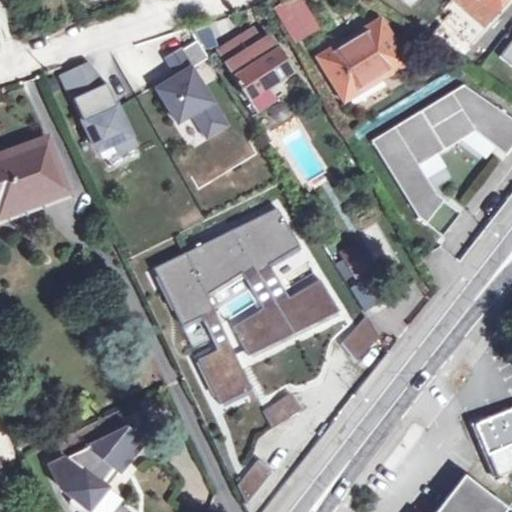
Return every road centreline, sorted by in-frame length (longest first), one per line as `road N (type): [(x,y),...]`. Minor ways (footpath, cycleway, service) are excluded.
road 1 (primary): [(313,511),(460,318)]
road 2 (residential): [(0,71),(186,0)]
